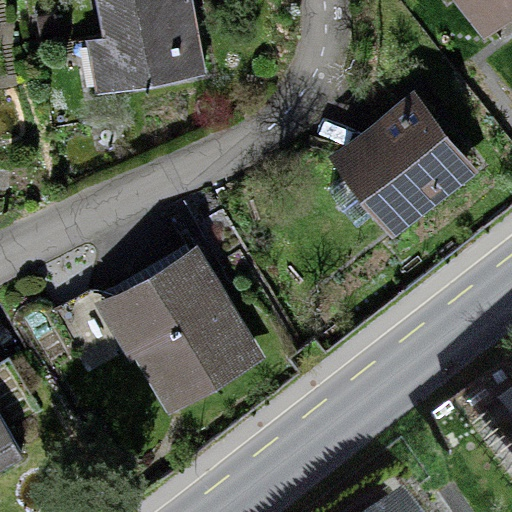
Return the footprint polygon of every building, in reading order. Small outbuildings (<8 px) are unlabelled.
[(186,0),(91,0),(113,104),(204,85),(186,0)] [(511,16),(511,0),(463,0),(490,34),(511,16)] [(465,175),(406,100),(326,162),(385,237),(465,175)] [(254,371),(188,255),(96,306),(162,423),(254,371)] [(0,472),(16,464),(0,434),(0,472)]
